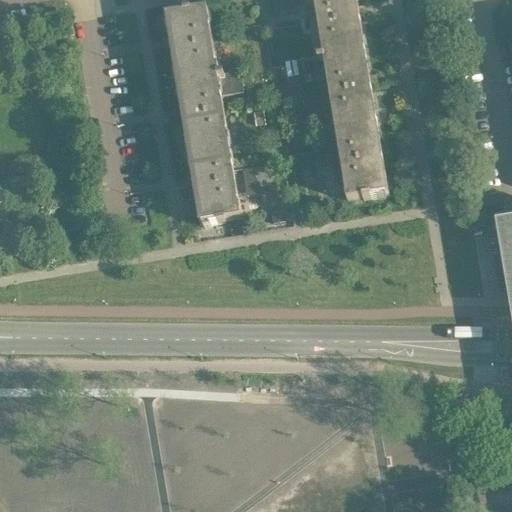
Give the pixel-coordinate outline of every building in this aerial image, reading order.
[(357,0),(315,0),(325,58),(303,61),(307,83),(328,79),(344,171),(334,173),(337,189),(346,188),(348,196),(347,197),(348,202),(364,199),(364,201),(372,200),(372,198),(385,196),(385,198),(387,197),(387,195),(390,195),(389,194),(388,194),(386,180),(357,0)] [(201,226),(242,220),(222,97),(244,93),(241,72),(218,75),(209,16),(209,10),(193,13),(193,11),(184,12),(184,14),(166,17),(167,18),(201,226)] [(297,60),(286,62),(288,77),(299,75),(297,60)] [(264,112),(255,114),(257,127),(266,125),(264,112)] [(335,157),(325,159),(327,168),(336,167),(335,157)] [(255,170),(244,172),(247,196),(258,195),(255,170)] [(284,212),(272,214),(273,224),(286,222),(284,212)] [(511,220),(497,223),(511,313),(511,220)]
